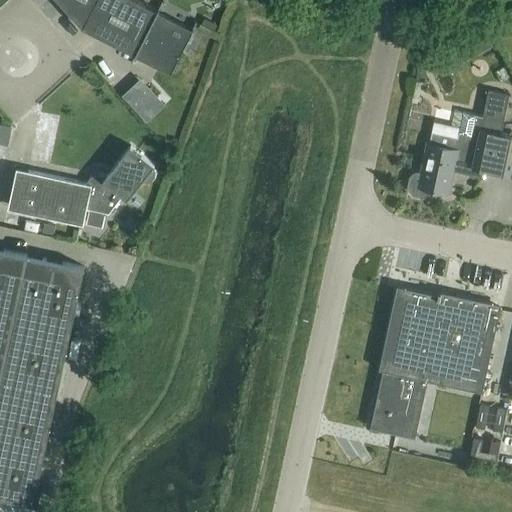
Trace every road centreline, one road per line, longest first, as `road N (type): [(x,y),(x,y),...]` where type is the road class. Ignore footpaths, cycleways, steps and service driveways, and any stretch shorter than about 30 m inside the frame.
road 1 (unclassified): [(288,511),(348,228)]
road 2 (unclassified): [(348,228),(396,0)]
road 3 (residential): [(511,258),(348,228)]
road 4 (residential): [(0,86),(32,88),(51,62),(47,40),(31,26),(0,29)]
